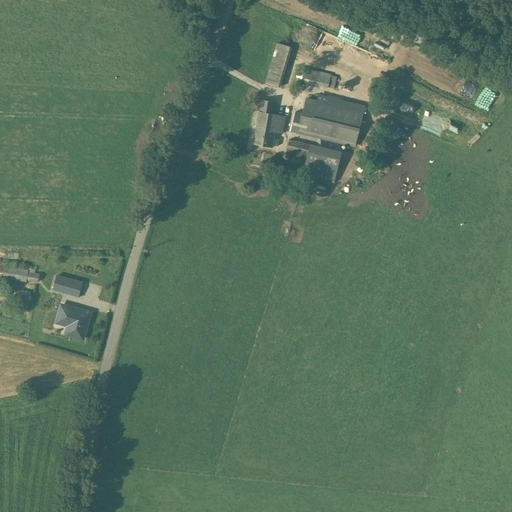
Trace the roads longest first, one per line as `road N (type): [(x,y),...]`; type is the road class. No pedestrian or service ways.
road 1 (unclassified): [(74,511),(82,452),(149,207),(228,0)]
road 2 (unclassified): [(511,82),(337,0)]
